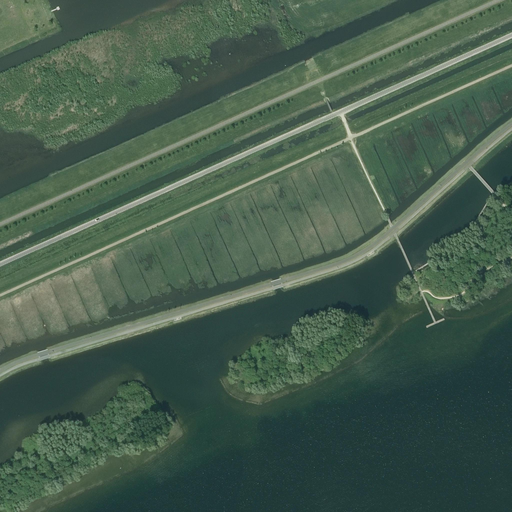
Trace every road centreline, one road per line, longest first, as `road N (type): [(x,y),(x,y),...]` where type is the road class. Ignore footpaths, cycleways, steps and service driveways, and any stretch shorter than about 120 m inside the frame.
road 1 (unknown): [(0,295),(511,65)]
road 2 (tertiary): [(0,264),(511,35)]
